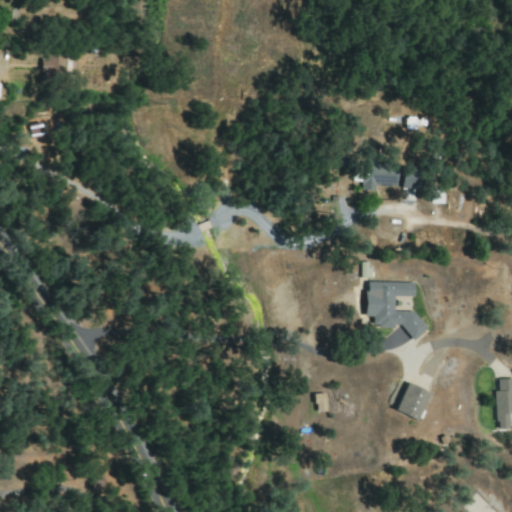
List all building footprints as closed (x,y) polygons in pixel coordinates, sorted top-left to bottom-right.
[(60,74),(61,54),(40,53),(39,73),(60,74)] [(394,186),(395,164),(358,164),(358,190),(372,190),(373,186),(394,186)] [(400,189),(416,188),(416,168),(400,168),(400,189)] [(358,278),(368,278),(368,263),(358,263),(358,278)] [(412,283),(362,282),(361,316),(369,317),(369,327),(401,327),(401,335),(417,336),(417,312),(391,311),(391,296),(411,297),(412,283)] [(511,394),(511,380),(491,381),(492,430),(506,429),(506,414),(511,413),(511,394)] [(414,421),(426,393),(403,383),(391,411),(414,421)] [(322,394),(312,395),(313,413),(320,413),(320,403),(322,403),(322,394)]
